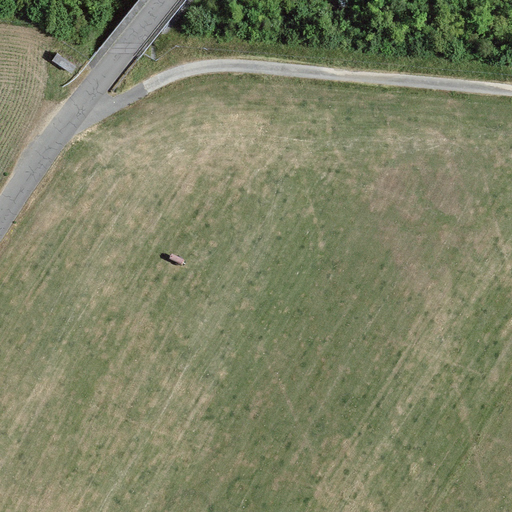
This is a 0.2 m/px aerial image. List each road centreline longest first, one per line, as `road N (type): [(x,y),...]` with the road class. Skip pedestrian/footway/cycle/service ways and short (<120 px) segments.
road 1 (track): [(73,111),(116,104),(174,74),(214,65),(511,90)]
road 2 (unclassified): [(163,0),(73,111),(0,220)]
